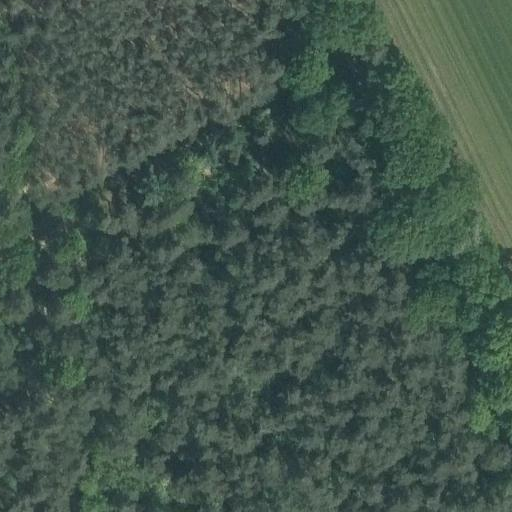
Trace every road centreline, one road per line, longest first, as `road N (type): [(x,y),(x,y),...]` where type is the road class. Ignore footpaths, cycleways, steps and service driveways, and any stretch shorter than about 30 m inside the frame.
road 1 (track): [(511,374),(321,0)]
road 2 (track): [(337,33),(0,202)]
